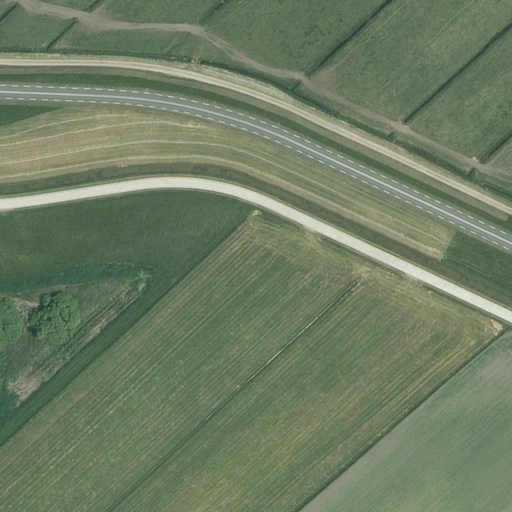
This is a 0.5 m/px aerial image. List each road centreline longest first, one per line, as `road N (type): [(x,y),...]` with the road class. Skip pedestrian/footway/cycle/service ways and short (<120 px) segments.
road 1 (unclassified): [(511,318),(260,200),(213,186),(152,183),(0,203)]
road 2 (primary): [(511,244),(220,115),(125,97),(0,91)]
road 3 (track): [(511,210),(220,81),(138,64),(0,60)]
